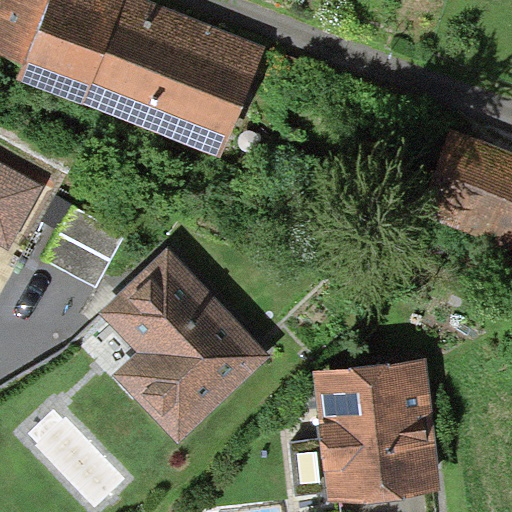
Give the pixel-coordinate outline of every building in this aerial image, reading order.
[(124,0),(0,0),(0,33),(217,118),(245,47),(124,0)] [(511,150),(461,131),(434,201),(511,230),(511,150)] [(0,234),(8,239),(35,189),(0,170),(0,234)] [(71,210),(42,262),(85,286),(114,234),(71,210)] [(257,351),(165,249),(104,303),(142,346),(119,366),(172,426),(257,351)] [(319,368),(332,480),(428,469),(416,357),(319,368)]
